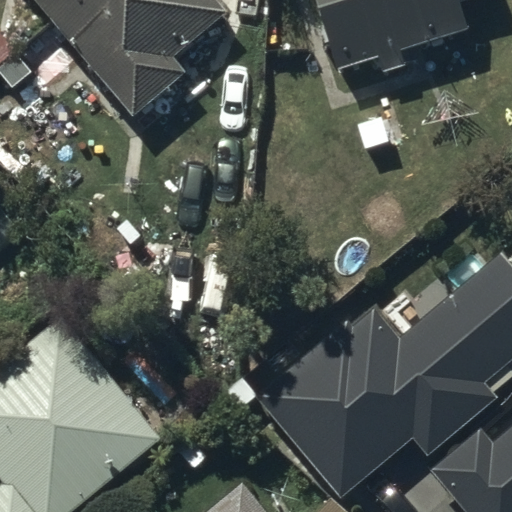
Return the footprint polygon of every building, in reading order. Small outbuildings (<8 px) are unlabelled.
[(27,0),(54,31),(89,0),(27,0)] [(231,23),(211,0),(89,0),(54,31),(136,127),(188,83),(177,69),(231,23)] [(314,0),(340,80),(381,67),(385,81),(407,74),(403,61),(471,40),(464,18),(495,8),(492,0),(314,0)] [(67,302),(0,356),(0,457),(8,467),(0,473),(0,511),(59,511),(58,510),(165,424),(67,302)] [(261,511),(244,490),(217,511),(261,511)] [(344,511),(335,503),(325,511),(344,511)]
